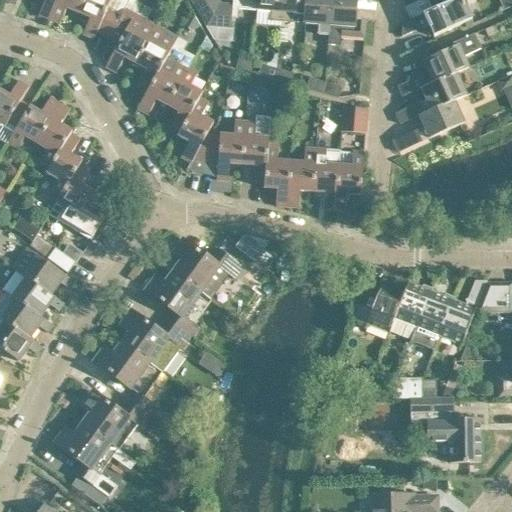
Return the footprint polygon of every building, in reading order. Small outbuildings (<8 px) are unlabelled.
[(45,0),(39,15),(49,20),(58,0),(45,0)] [(67,9),(78,14),(84,0),(58,0),(49,20),(60,25),(67,9)] [(97,32),(108,38),(120,16),(124,8),(128,0),(84,0),(78,14),(90,19),(83,35),(94,40),(97,32)] [(203,0),(194,6),(206,27),(220,4),(218,0),(203,0)] [(238,9),(257,10),(258,0),(233,0),(233,5),(231,19),(237,20),(238,9)] [(282,0),(258,0),(257,10),(270,11),(269,21),(281,22),(282,0)] [(282,0),(281,22),(292,23),(293,13),(305,14),(306,14),(307,0),(282,0)] [(307,0),(306,14),(305,14),(304,24),(318,25),(317,34),(329,35),(331,0),(307,0)] [(331,0),(329,35),(328,44),(341,45),(341,36),(364,38),(366,20),(355,19),(356,0),(331,0)] [(456,0),(445,5),(445,4),(432,10),(410,20),(403,23),(403,24),(402,37),(428,25),(434,37),(472,20),(462,0),(456,0)] [(421,0),(404,8),(410,20),(432,10),(427,0),(421,0)] [(233,5),(220,4),(206,27),(230,29),(231,19),(233,5)] [(124,8),(120,16),(108,38),(118,44),(105,68),(116,74),(124,58),(135,64),(156,26),(147,21),(124,8)] [(192,13),(184,27),(190,33),(200,27),(192,13)] [(166,31),(156,26),(135,64),(147,70),(138,86),(148,91),(160,69),(178,38),(166,31)] [(495,26),(484,31),(488,39),(498,34),(495,26)] [(429,73),(398,86),(403,97),(421,89),(433,83),(434,84),(456,73),(457,74),(469,69),(464,57),(481,50),(474,35),(474,34),(452,44),(453,44),(454,47),(423,61),(429,73)] [(211,47),(205,37),(199,49),(207,54),(211,47)] [(148,91),(137,110),(148,115),(156,100),(167,106),(188,68),(195,56),(184,49),(187,43),(178,38),(160,69),(148,91)] [(252,73),(253,62),(239,58),(236,69),(252,73)] [(259,75),(275,80),(278,69),(262,65),(259,75)] [(197,73),(188,68),(167,106),(178,112),(170,128),(179,133),(180,133),(199,98),(202,92),(190,86),(197,73)] [(294,74),(278,69),(275,80),(291,84),(294,74)] [(466,96),(457,74),(456,73),(434,84),(433,83),(421,89),(426,100),(395,114),(400,125),(419,116),(431,111),(454,101),(454,102),(466,96)] [(511,75),(499,81),(504,90),(511,108),(511,75)] [(307,89),(323,93),(326,83),(310,78),(307,89)] [(5,126),(15,132),(29,107),(20,102),(29,87),(19,81),(10,96),(0,90),(0,123),(5,127),(5,126)] [(342,87),(326,83),(323,93),(339,98),(342,87)] [(29,107),(15,132),(8,144),(17,149),(25,137),(36,144),(60,104),(50,98),(41,113),(30,106),(29,107)] [(187,170),(202,174),(213,136),(207,135),(213,123),(201,116),(208,103),(199,98),(180,133),(179,133),(178,136),(189,143),(181,158),(190,163),(187,170)] [(431,111),(419,116),(424,128),(393,141),(398,153),(464,123),(454,102),(454,101),(431,111)] [(40,163),(49,168),(49,169),(70,134),(71,134),(72,132),(61,125),(70,110),(60,104),(36,144),(48,150),(40,163)] [(343,107),(342,120),(367,122),(368,109),(343,107)] [(256,123),(246,122),(242,165),(255,166),(253,184),(264,184),(265,184),(268,145),(269,145),(271,118),(257,116),(256,123)] [(341,132),(366,134),(367,122),(342,120),(341,132)] [(229,164),(242,165),(246,122),(235,121),(234,136),(220,135),(220,138),(213,136),(202,174),(217,178),(216,181),(228,182),(229,164)] [(50,193),(59,198),(60,198),(80,163),(81,164),(82,161),(71,155),(80,139),(71,134),(70,134),(49,169),(49,168),(46,173),(58,180),(50,193)] [(277,189),(276,207),(287,208),(291,162),(278,161),(279,146),(269,145),(268,145),(265,184),(264,184),(264,188),(277,189)] [(300,191),(312,192),(316,149),(305,148),(304,163),(291,162),(287,208),(298,209),(300,191)] [(316,149),(312,192),(325,193),(323,211),(335,212),(339,166),(339,154),(340,152),(340,151),(316,149)] [(339,166),(335,212),(346,213),(347,195),(361,196),(362,185),(363,170),(364,153),(353,152),(353,153),(340,152),(339,154),(339,166)] [(59,198),(48,215),(69,228),(92,191),(81,184),(90,169),(81,164),(80,163),(60,198),(59,198)] [(92,191),(69,228),(91,241),(91,240),(98,228),(100,225),(122,188),(112,182),(103,197),(92,191)] [(31,241),(36,234),(40,229),(18,216),(11,227),(31,241)] [(269,242),(255,238),(243,254),(255,262),(269,242)] [(42,239),(34,250),(48,259),(55,249),(42,239)] [(182,261),(174,272),(200,292),(218,267),(235,279),(244,268),(218,249),(210,260),(183,240),(173,254),(182,261)] [(13,269),(17,272),(26,278),(27,278),(51,296),(51,295),(60,283),(68,289),(73,282),(28,248),(13,269)] [(75,263),(55,249),(48,259),(68,274),(75,263)] [(63,304),(51,295),(51,296),(27,278),(26,278),(17,272),(3,292),(5,293),(16,300),(40,318),(40,317),(49,305),(57,311),(63,304)] [(173,311),(166,321),(192,340),(200,329),(183,317),(200,292),(174,272),(165,284),(156,277),(146,291),(173,311)] [(395,320),(390,333),(412,341),(431,291),(432,291),(433,289),(423,285),(422,289),(409,284),(410,282),(408,282),(402,296),(403,297),(394,320),(395,320)] [(453,300),(439,336),(462,345),(475,314),(487,283),(487,282),(475,282),(465,306),(454,301),(454,300),(453,300)] [(511,282),(502,283),(502,303),(496,303),(497,313),(511,312),(511,282)] [(502,283),(487,283),(475,314),(497,313),(496,303),(502,303),(502,283)] [(368,285),(359,307),(371,311),(366,324),(390,333),(395,320),(394,320),(403,297),(402,296),(402,298),(389,293),(391,289),(381,285),(380,289),(368,285)] [(412,341),(412,342),(434,350),(439,336),(453,300),(454,300),(455,298),(446,294),(444,298),(431,293),(432,291),(431,291),(412,341)] [(52,326),(40,317),(40,318),(16,300),(5,293),(0,300),(0,318),(2,319),(2,320),(5,322),(29,339),(38,327),(47,333),(52,326)] [(131,311),(121,325),(130,332),(122,344),(163,373),(181,348),(184,351),(192,340),(166,321),(158,331),(131,311)] [(41,347),(29,339),(5,322),(2,320),(2,319),(0,318),(0,348),(18,362),(27,349),(36,355),(41,347)] [(94,362),(134,392),(127,402),(153,420),(161,410),(145,398),(163,373),(122,344),(114,355),(104,348),(94,362)] [(460,362),(473,362),(473,346),(466,346),(460,362)] [(0,396),(8,376),(0,372),(0,396)] [(361,393),(372,392),(371,377),(361,378),(361,393)] [(382,377),(371,377),(372,392),(382,392),(382,377)] [(511,377),(497,377),(498,398),(511,397),(511,377)] [(407,400),(407,379),(397,379),(392,394),(392,400),(407,400)] [(436,380),(422,381),(422,391),(437,391),(436,380)] [(446,386),(441,399),(454,399),(453,389),(446,386)] [(145,431),(153,420),(127,402),(120,412),(92,392),(82,406),(91,413),(83,424),(118,449),(119,450),(137,426),(145,431)] [(411,424),(427,424),(427,442),(449,442),(450,464),(480,463),(479,419),(450,420),(450,412),(454,412),(454,399),(441,399),(410,400),(411,424)] [(352,421),(352,406),(329,406),(330,422),(352,421)] [(66,429),(55,443),(82,463),(75,473),(107,497),(109,498),(117,486),(100,474),(118,449),(83,424),(75,435),(66,429)] [(436,511),(436,498),(413,498),(413,496),(373,496),(373,511),(436,511)]
